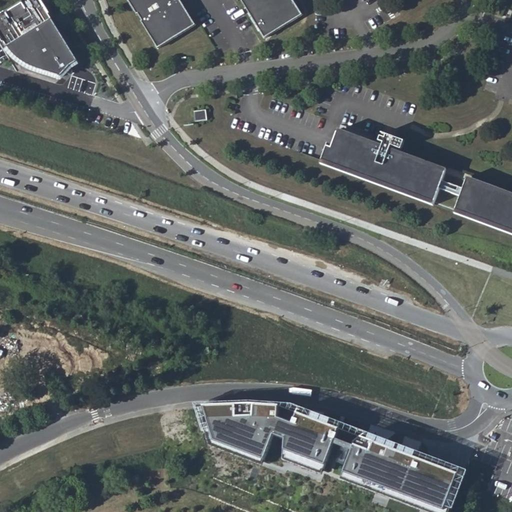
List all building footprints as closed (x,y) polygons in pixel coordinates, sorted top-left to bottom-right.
[(12,52),(22,61),(24,62),(29,66),(33,68),(35,69),(39,72),(43,74),(46,76),(51,78),(53,78),(55,79),(75,62),(37,0),(18,0),(18,2),(0,14),(0,38),(3,42),(5,44),(8,47),(12,52)] [(181,0),(129,0),(161,50),(198,27),(181,0)] [(292,0),(240,0),(263,36),(300,13),(292,0)] [(197,120),(209,119),(207,109),(195,111),(197,120)] [(336,128),(329,144),(328,147),(324,145),(318,159),(317,163),(511,236),(511,188),(399,146),(401,141),(384,135),(382,138),(378,136),(376,141),(368,137),(369,135),(338,123),(336,128)] [(402,139),(380,130),(379,133),(384,135),(401,141),(402,139)] [(326,465),(339,430),(298,414),(293,424),(278,419),(279,407),(204,407),(214,441),(264,460),(274,435),(286,440),(285,450),(326,465)] [(362,439),(354,446),(345,473),(444,510),(457,475),(362,439)]
